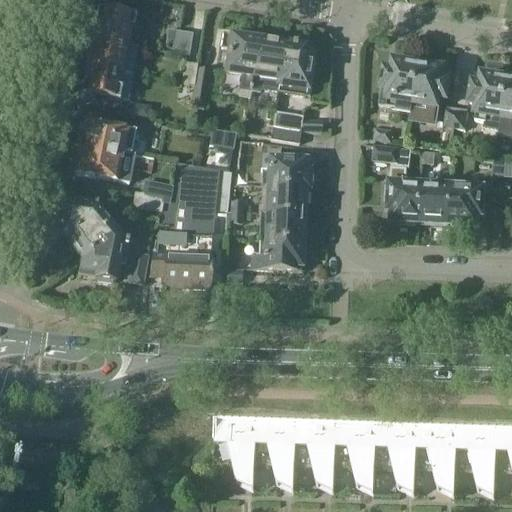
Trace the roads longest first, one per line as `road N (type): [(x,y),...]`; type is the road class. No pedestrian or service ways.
road 1 (residential): [(511,268),(341,262),(349,15)]
road 2 (primary): [(511,371),(210,357)]
road 3 (residential): [(40,0),(0,193)]
road 4 (residential): [(511,40),(349,15)]
